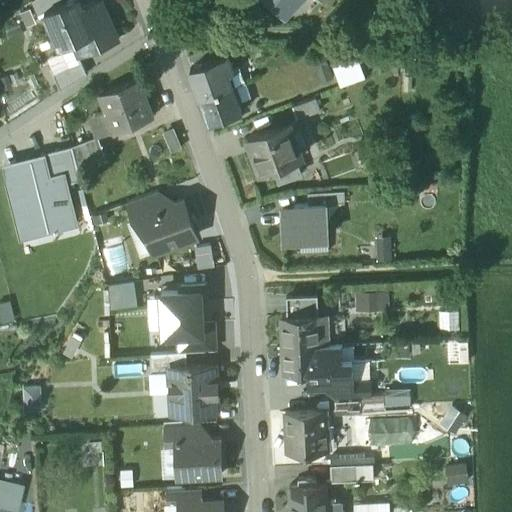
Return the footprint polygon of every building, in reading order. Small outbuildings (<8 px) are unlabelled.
[(32,0),(31,1),(37,15),(44,12),(44,10),(63,2),(61,0),(32,0)] [(101,0),(95,0),(82,6),(79,0),(68,0),(63,2),(44,10),(44,12),(60,48),(78,40),(84,54),(118,40),(101,0)] [(262,0),(281,18),(282,17),(282,16),(297,0),(262,0)] [(78,40),(60,48),(65,60),(49,67),(52,74),(81,62),(79,57),(84,54),(78,40)] [(311,60),(319,84),(334,78),(325,55),(311,60)] [(356,55),(343,59),(352,84),(365,80),(356,55)] [(226,58),(189,70),(199,99),(231,88),(226,75),(231,73),(226,58)] [(352,84),(343,59),(332,63),(341,88),(352,84)] [(81,62),(52,74),(59,91),(86,74),(81,62)] [(138,80),(100,94),(107,111),(114,132),(152,118),(138,80)] [(231,88),(199,99),(208,125),(240,114),(231,88)] [(316,98),(292,107),(297,119),(321,110),(316,98)] [(107,111),(90,117),(97,138),(98,137),(114,132),(107,111)] [(290,123),(248,138),(261,173),(273,168),(278,184),(298,177),(292,161),(302,157),(290,123)] [(97,138),(71,147),(77,168),(105,157),(98,137),(97,138)] [(71,147),(41,156),(43,163),(59,158),(66,185),(80,182),(77,168),(71,147)] [(41,156),(1,166),(19,240),(76,226),(66,185),(59,158),(43,163),(41,156)] [(157,193),(126,204),(132,221),(142,218),(141,216),(162,208),(157,193)] [(307,195),(308,207),(325,206),(345,205),(344,193),(307,195)] [(162,208),(141,216),(142,218),(155,253),(196,238),(182,201),(162,208)] [(284,240),(327,238),(325,206),(308,207),(282,208),(284,240)] [(29,250),(60,241),(57,232),(26,242),(29,250)] [(389,239),(376,239),(375,263),(389,263),(389,239)] [(198,246),(199,267),(217,266),(215,245),(198,246)] [(114,306),(140,305),(139,281),(113,282),(114,306)] [(181,291),(161,292),(164,335),(178,334),(202,333),(202,324),(200,303),(206,302),(205,284),(181,286),(181,291)] [(389,292),(359,292),(360,311),(390,310),(389,292)] [(316,294),(285,296),(286,315),(317,313),(316,294)] [(458,311),(438,312),(439,336),(459,335),(458,311)] [(286,315),(281,315),(283,346),(319,345),(317,313),(286,315)] [(202,333),(178,334),(179,352),(186,352),(215,350),(213,323),(202,324),(202,333)] [(341,344),(319,345),(320,360),(341,359),(341,344)] [(319,345),(283,346),(283,373),(301,372),(320,371),(320,360),(319,345)] [(179,352),(150,354),(151,374),(171,373),(170,367),(187,366),(186,352),(179,352)] [(187,366),(170,367),(171,373),(172,393),(179,393),(180,412),(216,410),(215,394),(217,394),(216,380),(214,381),(214,365),(187,366)] [(320,371),(301,372),(301,384),(321,383),(320,371)] [(359,381),(343,382),(343,396),(359,395),(359,381)] [(321,383),(301,384),(302,398),(334,396),(343,396),(343,382),(321,383)] [(43,409),(42,383),(25,384),(26,410),(43,409)] [(390,403),(415,402),(414,385),(389,387),(390,403)] [(385,393),(360,395),(361,411),(386,410),(385,393)] [(343,396),(334,396),(335,412),(361,411),(360,395),(343,396)] [(467,416),(452,407),(441,424),(456,434),(467,416)] [(325,410),(287,411),(288,428),(286,428),(287,448),(305,447),(305,449),(326,448),(325,410)] [(201,423),(165,425),(166,447),(176,447),(175,439),(201,438),(201,423)] [(201,438),(175,439),(176,447),(177,476),(221,474),(219,437),(201,438)] [(354,463),(330,464),(331,481),(355,480),(354,463)] [(354,463),(355,480),(374,479),(373,463),(354,463)] [(465,464),(445,467),(448,488),(468,485),(465,464)] [(0,504),(23,505),(25,478),(0,476),(0,504)] [(327,511),(326,482),(316,483),(316,477),(302,477),(302,483),(289,484),(290,511),(327,511)] [(200,487),(168,489),(169,503),(179,503),(179,501),(201,500),(200,487)] [(201,500),(179,501),(179,503),(179,511),(223,511),(222,499),(201,500)] [(367,511),(367,503),(353,503),(353,511),(367,511)]
